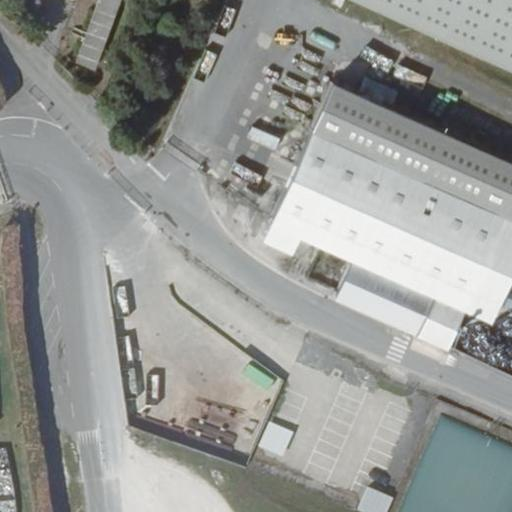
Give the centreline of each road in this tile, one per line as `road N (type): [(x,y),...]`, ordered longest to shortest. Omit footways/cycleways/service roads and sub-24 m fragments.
road 1 (unclassified): [(0,31),(93,137),(255,279),(511,404)]
road 2 (unclassified): [(103,511),(60,199),(46,165),(0,148)]
